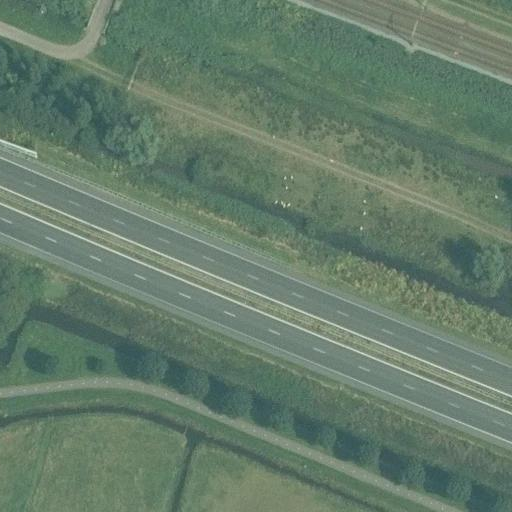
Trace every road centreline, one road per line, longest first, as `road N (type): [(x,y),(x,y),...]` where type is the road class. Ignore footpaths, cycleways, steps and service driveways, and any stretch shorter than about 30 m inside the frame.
road 1 (trunk): [(0,219),(511,429)]
road 2 (trunk): [(511,382),(0,173)]
road 3 (track): [(511,240),(129,86),(73,53)]
